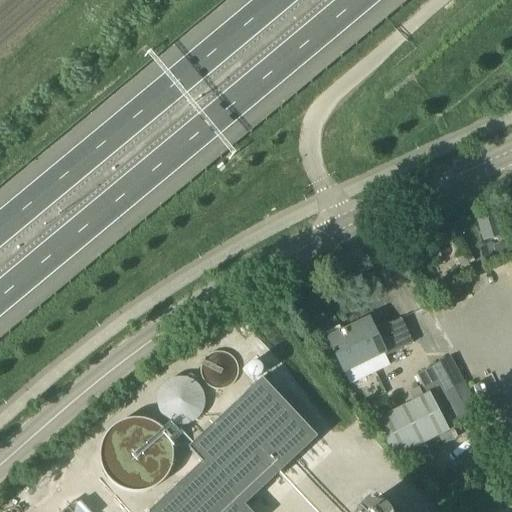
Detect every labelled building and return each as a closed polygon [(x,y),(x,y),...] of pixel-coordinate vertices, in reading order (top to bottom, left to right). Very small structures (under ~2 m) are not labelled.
[(329,340),(345,373),(385,353),(386,357),(413,344),(402,319),(388,326),(394,338),(381,344),(370,320),(329,340)] [(479,412),(450,358),(431,368),(460,423),(479,412)] [(202,458),(146,511),(258,511),(260,511),(249,499),(319,431),(264,373),(189,445),(202,458)] [(149,420),(195,418),(194,378),(148,380),(149,420)] [(376,422),(395,458),(449,430),(430,394),(376,422)] [(85,511),(75,501),(63,511),(85,511)]
